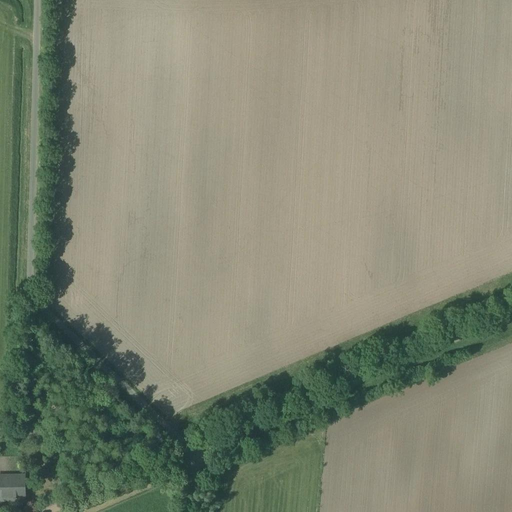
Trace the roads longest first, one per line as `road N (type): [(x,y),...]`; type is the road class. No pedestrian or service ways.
road 1 (unclassified): [(193,454),(30,284),(38,0)]
road 2 (unclassified): [(193,454),(511,313)]
